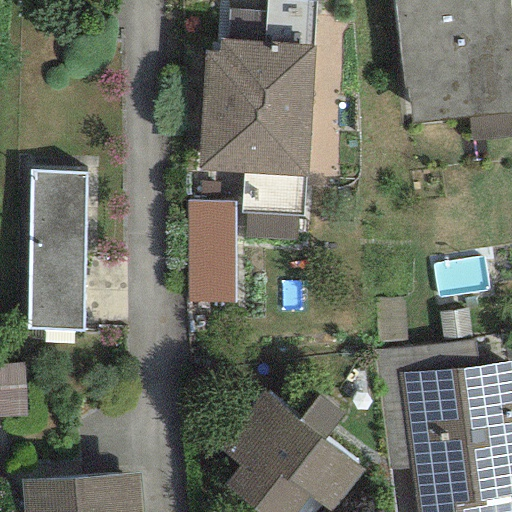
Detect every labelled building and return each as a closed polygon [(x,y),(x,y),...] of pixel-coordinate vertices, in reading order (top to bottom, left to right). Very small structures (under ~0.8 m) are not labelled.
[(304,178),(306,178),(312,46),(314,1),(295,0),(266,0),(266,12),(264,43),(226,41),(219,40),(218,53),(201,51),(196,171),(241,174),(304,178)] [(511,42),(507,0),(392,0),(402,89),(406,89),(411,124),(511,113),(511,42)] [(266,12),(228,9),(226,41),(264,43),(266,12)] [(86,173),(28,171),(25,329),(82,331),(86,173)] [(296,215),(301,216),(304,178),(241,174),(240,213),(244,213),(296,215)] [(187,204),(187,302),(231,302),(231,204),(187,204)] [(244,240),(296,241),(296,215),(244,213),(244,240)] [(397,373),(475,365),(472,339),(371,351),(389,471),(410,469),(397,373)] [(410,469),(414,511),(509,511),(508,497),(511,496),(511,361),(475,365),(397,373),(410,469)] [(327,511),(328,511),(363,471),(323,438),(299,419),(261,389),(216,449),(237,466),(220,488),(251,511),(296,511),(308,496),(327,511)] [(323,438),(342,414),(318,395),(299,419),(323,438)] [(140,511),(137,474),(19,480),(22,511),(140,511)]
